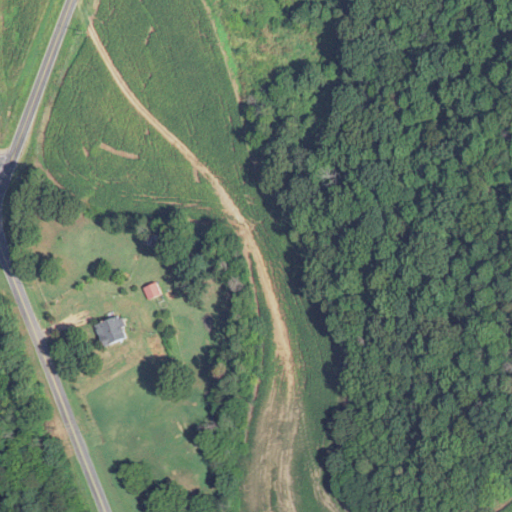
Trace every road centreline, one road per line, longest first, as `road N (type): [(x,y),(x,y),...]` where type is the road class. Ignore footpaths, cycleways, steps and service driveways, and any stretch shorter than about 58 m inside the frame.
road 1 (residential): [(105,511),(0,245)]
road 2 (residential): [(0,189),(71,0)]
